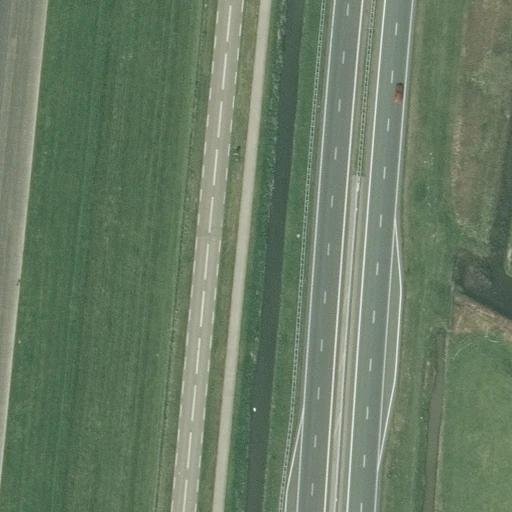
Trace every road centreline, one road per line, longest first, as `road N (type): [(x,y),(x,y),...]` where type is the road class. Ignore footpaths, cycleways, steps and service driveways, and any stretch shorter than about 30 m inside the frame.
road 1 (secondary): [(177,511),(224,0)]
road 2 (trunk): [(360,511),(398,0)]
road 3 (trunk): [(346,0),(309,511)]
